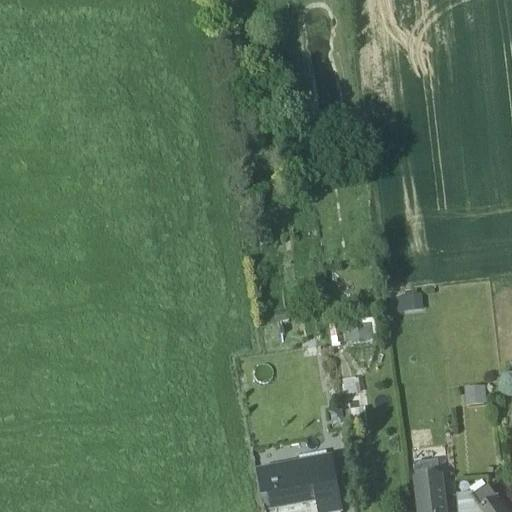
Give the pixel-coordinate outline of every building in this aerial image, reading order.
[(482,392),(464,394),(466,409),(479,407),(478,403),(483,403),(482,392)] [(345,414),(348,425),(364,420),(361,409),(345,414)] [(339,511),(330,464),(267,476),(273,511),(291,511),(317,507),(317,511),(339,511)] [(443,511),(439,481),(415,484),(418,511),(443,511)] [(503,511),(488,490),(471,502),(477,511),(503,511)]
